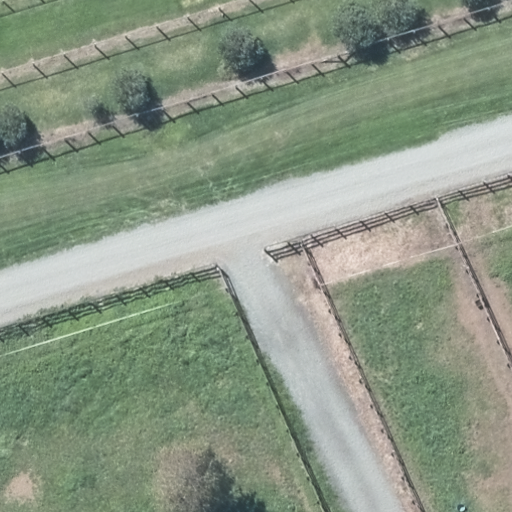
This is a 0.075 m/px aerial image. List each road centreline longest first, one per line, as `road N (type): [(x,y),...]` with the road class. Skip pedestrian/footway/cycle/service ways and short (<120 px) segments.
road 1 (track): [(0,343),(511,191)]
road 2 (track): [(266,264),(377,511)]
